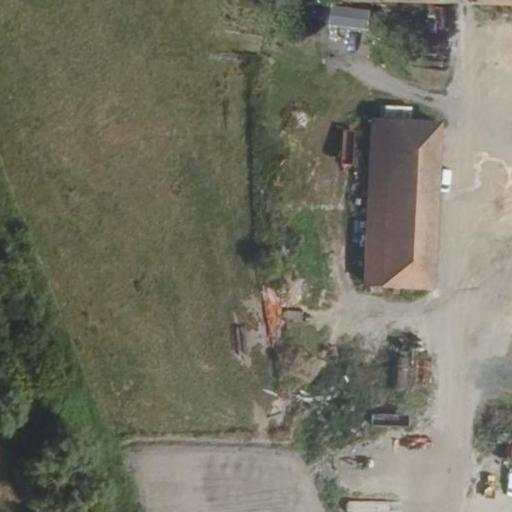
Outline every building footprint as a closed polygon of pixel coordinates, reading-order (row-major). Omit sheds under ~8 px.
[(296,0),(249,0),(250,2),(258,2),(258,11),(297,12),(296,0)] [(367,29),(367,8),(328,8),(328,29),(367,29)] [(440,49),(442,26),(428,24),(426,48),(440,49)] [(327,40),(325,57),(356,60),(358,43),(327,40)] [(362,282),(403,283),(433,284),(437,118),(370,118),(365,214),(345,214),(345,245),(364,245),(362,282)] [(331,160),(333,133),(322,132),(319,159),(331,160)]
